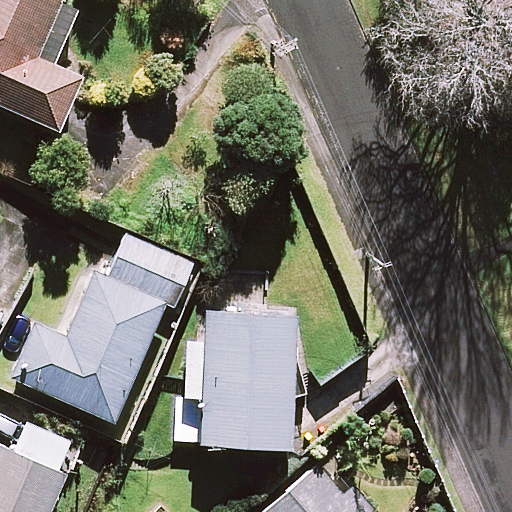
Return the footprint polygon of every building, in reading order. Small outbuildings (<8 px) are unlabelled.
[(62,0),(0,0),(0,106),(59,133),(83,79),(54,66),(77,14),(59,6),(62,0)] [(126,159),(91,140),(70,178),(105,197),(126,159)] [(14,380),(114,423),(165,307),(175,311),(195,266),(125,235),(107,276),(96,271),(66,340),(37,327),(14,380)] [(291,450),(297,318),(203,314),(202,343),(187,342),(183,445),(291,450)] [(50,511),(79,444),(29,423),(15,454),(0,447),(0,511),(50,511)] [(361,511),(321,464),(264,511),(361,511)]
